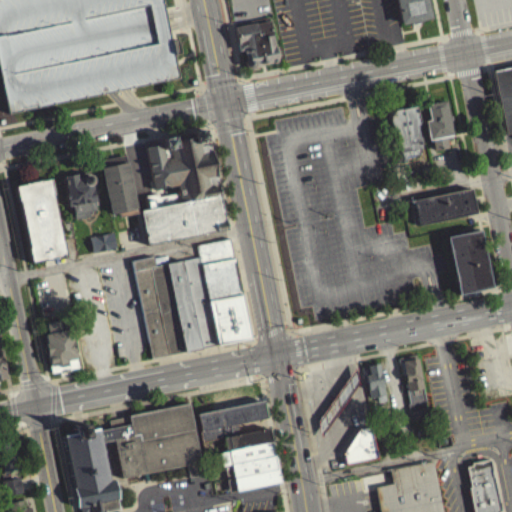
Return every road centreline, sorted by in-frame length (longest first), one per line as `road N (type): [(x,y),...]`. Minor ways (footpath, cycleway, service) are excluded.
road 1 (residential): [(203,0),(274,354)]
road 2 (tertiary): [(224,100),(511,41)]
road 3 (residential): [(454,0),(511,281)]
road 4 (secondary): [(0,243),(55,511)]
road 5 (primary): [(274,354),(34,405)]
road 6 (primary): [(511,306),(274,354)]
road 7 (tertiary): [(0,148),(224,100)]
road 8 (tertiary): [(274,354),(307,511)]
